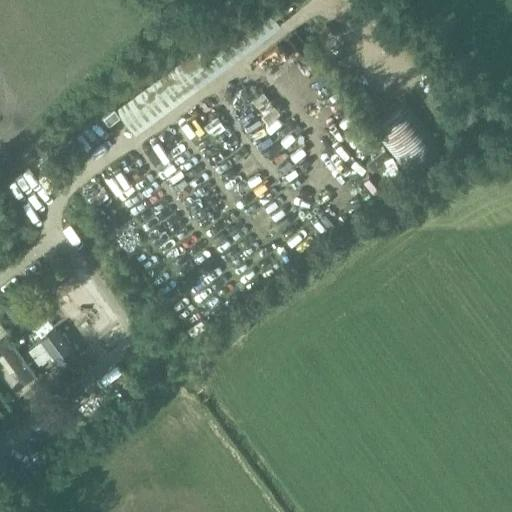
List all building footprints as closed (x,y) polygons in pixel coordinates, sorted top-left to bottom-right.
[(135,132),(281,23),(275,16),(283,10),(276,0),(260,0),(117,108),(135,132)] [(287,104),(305,90),(287,66),(301,56),(288,37),(260,58),(276,80),(290,98),(285,101),(287,104)] [(405,101),(371,128),(408,175),(443,149),(405,101)] [(313,138),(328,128),(318,114),(303,124),(313,138)] [(218,120),(206,128),(213,137),(224,129),(218,120)] [(116,325),(78,274),(59,288),(67,300),(56,308),(76,335),(88,327),(97,339),(116,325)] [(50,322),(34,334),(61,369),(77,357),(50,322)] [(4,333),(0,336),(0,351),(25,385),(36,376),(4,333)]
